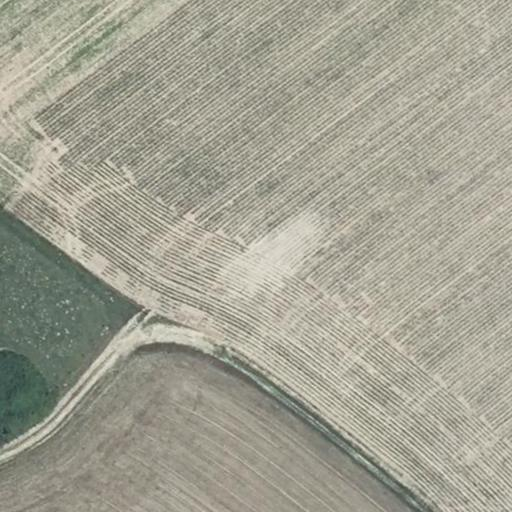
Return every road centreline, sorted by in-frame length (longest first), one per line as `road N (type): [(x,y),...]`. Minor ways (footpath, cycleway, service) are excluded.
road 1 (track): [(413,511),(371,469),(245,375),(147,328),(0,222)]
road 2 (track): [(147,328),(111,348),(21,444),(0,450)]
